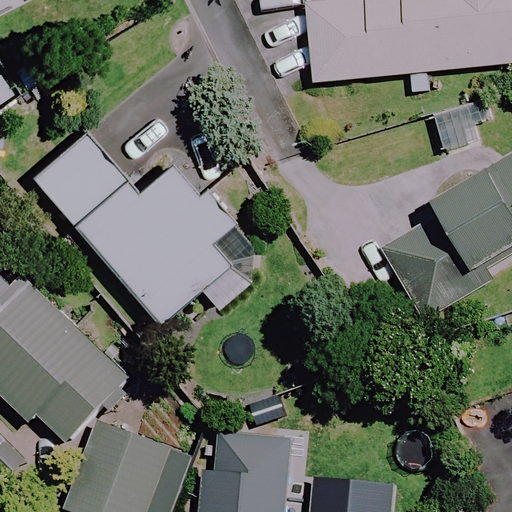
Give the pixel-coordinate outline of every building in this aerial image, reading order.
[(511,0),(359,0),(359,2),(301,8),(309,86),(511,66),(511,0)] [(1,70),(0,70),(0,111),(19,99),(1,70)] [(140,195),(89,136),(38,180),(163,325),(254,246),(206,191),(200,196),(174,166),(140,195)] [(511,276),(511,166),(440,209),(447,222),(389,256),(429,325),(511,276)] [(20,300),(0,282),(0,393),(34,424),(40,417),(73,447),(132,380),(30,289),(20,300)] [(161,511),(183,458),(107,428),(74,511),(161,511)] [(285,511),(292,447),(221,440),(218,468),(209,467),(205,511),(399,511),(400,510),(361,506),(360,511),(285,511)]
